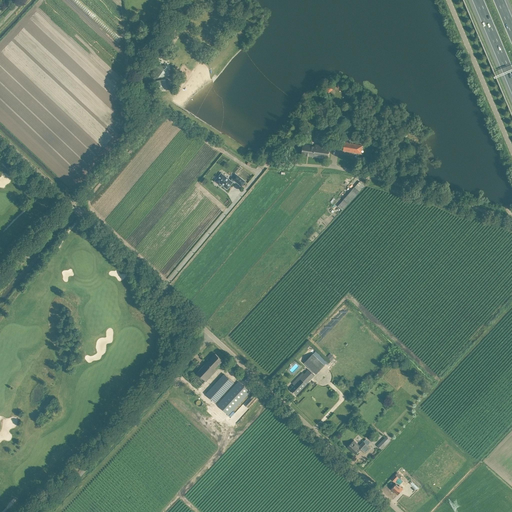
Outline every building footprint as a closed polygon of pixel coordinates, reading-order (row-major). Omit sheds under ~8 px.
[(157,66),(158,77),(169,75),(168,64),(157,66)] [(166,79),(154,81),(156,92),(167,90),(166,79)] [(330,88),(335,83),(331,80),(327,85),(330,88)] [(344,142),(343,150),(361,153),(362,145),(349,143),(344,142)] [(303,145),(302,155),(328,158),(330,146),(314,144),(314,146),(303,145)] [(234,180),(241,186),(245,181),(236,174),(232,179),(231,181),(226,177),(225,177),(222,174),(219,177),(218,177),(215,181),(219,184),(220,183),(227,189),(233,182),(234,180)] [(338,207),(342,211),(364,185),(360,181),(343,200),(344,200),(338,207)] [(206,382),(217,370),(215,369),(223,360),(215,353),(197,373),(198,374),(190,382),(197,389),(205,381),(206,382)] [(313,354),(304,363),(316,374),(325,365),(313,354)] [(299,377),(296,380),(293,383),(295,385),(291,389),(296,395),(306,384),(314,375),(309,370),(300,378),(299,377)] [(234,383),(224,374),(206,394),(215,403),(234,383)] [(250,392),(238,381),(217,404),(229,415),(248,394),(250,395),(251,394),(249,393),(250,392)] [(350,444),(348,447),(350,449),(356,454),(361,449),(365,453),(370,448),(368,445),(370,443),(366,439),(359,446),(356,443),(356,442),(354,440),(350,444)] [(398,473),(391,479),(394,482),(399,478),(400,478),(402,476),(398,473)] [(396,484),(391,489),(398,495),(403,489),(399,485),(398,486),(396,484)]
